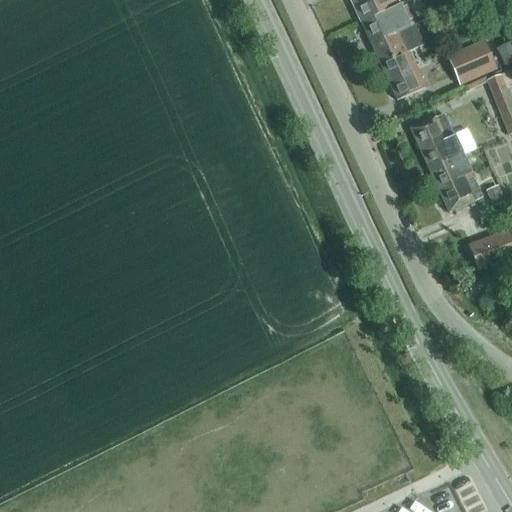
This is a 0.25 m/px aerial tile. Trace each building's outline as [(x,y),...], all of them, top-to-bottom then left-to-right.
[(349,0),(361,25),(400,7),(399,6),(404,4),(402,0),(349,0)] [(498,3),(497,0),(474,0),(479,11),(498,3)] [(399,6),(400,7),(361,25),(370,46),(399,32),(414,25),(404,4),(399,6)] [(414,26),(415,25),(414,25),(399,32),(370,46),(380,66),(408,53),(408,52),(412,50),(422,45),(414,26)] [(484,43),(446,59),(458,87),(496,72),(484,43)] [(497,50),(505,67),(511,63),(511,52),(509,45),(497,50)] [(380,66),(396,102),(425,89),(408,53),(380,66)] [(511,76),(510,72),(488,82),(493,94),(511,85),(511,76)] [(491,97),(503,125),(511,121),(511,110),(504,92),(491,97)] [(448,139),(442,127),(438,118),(410,131),(429,173),(463,157),(453,136),(448,139)] [(511,121),(503,125),(508,137),(511,135),(511,121)] [(463,157),(429,173),(448,214),(477,201),(482,199),(472,178),(467,180),(463,171),(468,168),(463,157)] [(493,208),(504,202),(497,187),(485,192),(493,208)] [(511,233),(469,249),(477,272),(511,258),(511,233)] [(238,300),(243,314),(274,302),(282,302),(286,311),(298,311),(306,308),(309,314),(308,273),(238,300)] [(235,331),(244,326),(234,303),(224,308),(235,331)]
